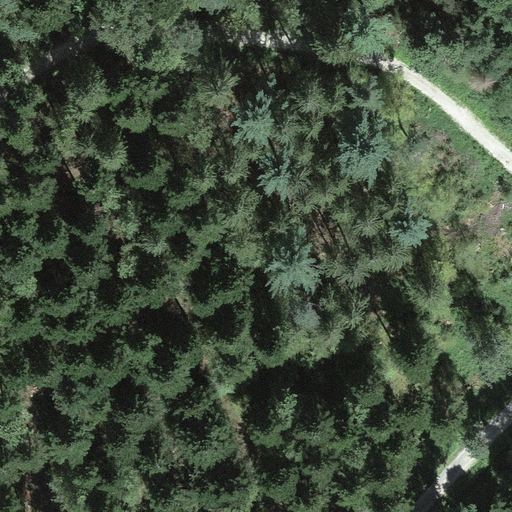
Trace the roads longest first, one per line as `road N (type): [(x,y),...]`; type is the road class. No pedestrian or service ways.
road 1 (track): [(511,163),(384,55),(138,27),(69,42),(0,86)]
road 2 (track): [(411,511),(511,411)]
